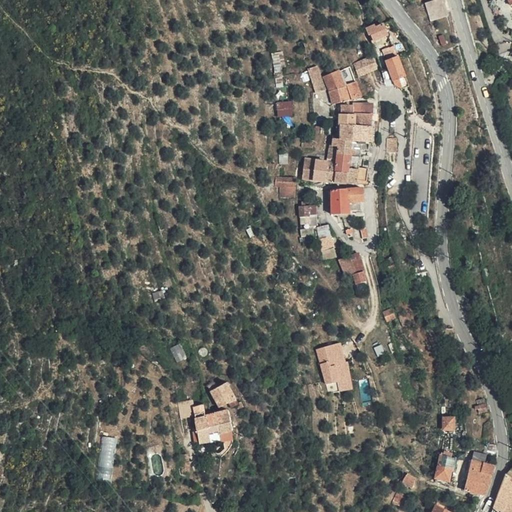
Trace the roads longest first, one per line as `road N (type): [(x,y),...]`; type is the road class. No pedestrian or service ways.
road 1 (residential): [(456,317),(442,314),(405,210),(399,100),(385,102),(371,244),(347,240),(327,218),(326,204)]
road 2 (tertiary): [(456,317),(440,232),(448,133),(443,81),(390,0)]
road 3 (tertiary): [(485,511),(500,474),(501,436),(456,317)]
road 4 (tertiary): [(453,0),(511,184)]
